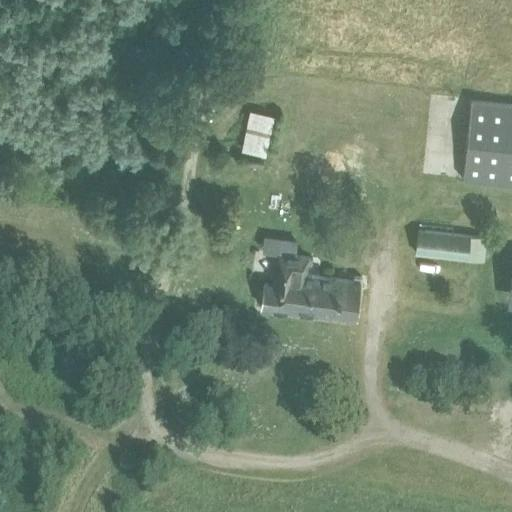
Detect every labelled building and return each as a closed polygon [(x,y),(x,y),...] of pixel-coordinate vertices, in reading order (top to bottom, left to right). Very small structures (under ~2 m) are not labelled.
[(511,183),(511,102),(471,99),(463,178),(511,183)] [(250,110),(242,148),(265,153),(273,115),(250,110)] [(486,236),(419,229),(416,252),(483,260),(486,236)] [(266,246),(299,250),(300,237),(268,232),(266,246)] [(357,316),(362,276),(302,268),(303,261),(308,261),(310,252),(278,248),(274,282),(265,281),(262,304),(274,305),(276,311),(283,312),(289,307),(357,316)]
